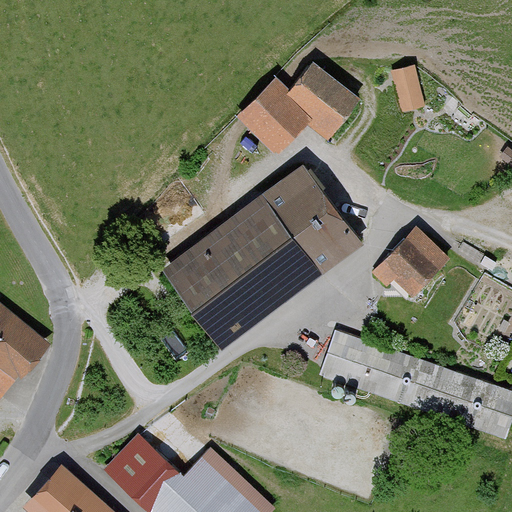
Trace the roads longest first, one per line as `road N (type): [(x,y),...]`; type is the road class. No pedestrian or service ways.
road 1 (unclassified): [(0,481),(45,425),(67,321),(53,270),(0,182)]
road 2 (unknown): [(287,156),(320,153),(395,210)]
road 3 (track): [(511,247),(395,210)]
